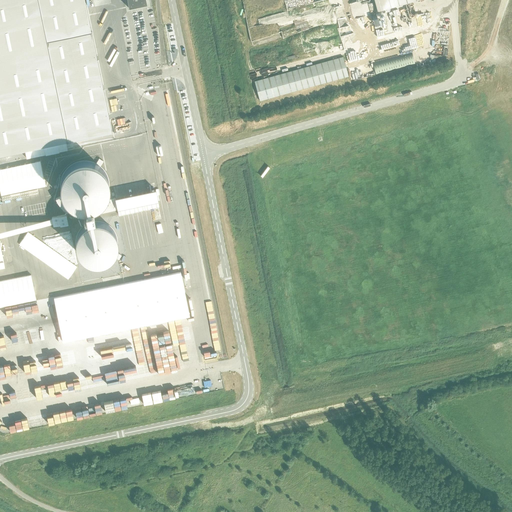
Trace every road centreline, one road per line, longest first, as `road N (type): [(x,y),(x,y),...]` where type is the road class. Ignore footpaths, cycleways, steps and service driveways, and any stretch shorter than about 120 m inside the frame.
road 1 (unknown): [(148,131),(166,237),(140,270),(21,292),(0,219)]
road 2 (track): [(303,511),(275,486),(221,464),(68,494),(3,467)]
road 3 (unclassified): [(0,459),(288,399)]
road 4 (track): [(511,507),(463,468),(391,389),(511,360)]
road 5 (unknown): [(226,270),(0,318)]
road 6 (unclassified): [(511,348),(288,399)]
road 7 (unknown): [(0,166),(148,131)]
